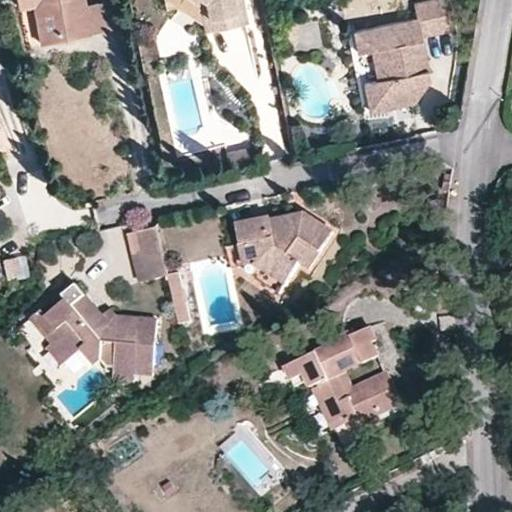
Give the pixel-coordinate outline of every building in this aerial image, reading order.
[(92,32),(85,2),(84,0),(18,0),(20,6),(32,5),(42,41),(92,32)] [(109,0),(94,0),(85,2),(92,32),(116,28),(109,0)] [(199,0),(190,0),(202,10),(206,30),(221,27),(216,8),(209,9),(199,0)] [(199,0),(209,9),(216,8),(221,27),(246,22),(241,0),(199,0)] [(360,51),(369,49),(380,48),(385,75),(375,78),(366,79),(372,109),(416,98),(431,75),(429,68),(424,69),(422,62),(428,61),(424,35),(449,30),(445,0),(430,0),(415,3),(417,19),(357,31),(360,51)] [(380,48),(369,49),(375,78),(385,75),(380,48)] [(0,141),(11,138),(0,110),(0,141)] [(228,151),(230,161),(255,156),(253,145),(228,151)] [(255,156),(230,161),(232,172),(257,167),(255,156)] [(236,226),(240,246),(245,267),(253,266),(283,286),(298,265),(308,270),(332,234),(303,213),(272,223),(271,219),(236,226)] [(156,224),(126,231),(138,280),(168,273),(156,224)] [(245,267),(240,246),(233,248),(239,269),(245,267)] [(253,266),(245,267),(247,275),(276,294),(283,286),(253,266)] [(181,274),(169,275),(175,300),(181,326),(192,323),(181,274)] [(55,329),(46,338),(51,343),(65,359),(69,357),(86,344),(107,366),(107,371),(114,371),(114,379),(133,379),(135,371),(136,364),(154,364),(158,318),(138,317),(138,324),(127,324),(126,326),(112,326),(101,312),(77,284),(61,297),(64,300),(44,317),(55,329)] [(108,306),(101,312),(112,326),(126,326),(127,324),(138,324),(138,317),(116,315),(108,306)] [(29,319),(46,338),(55,329),(44,317),(39,312),(29,319)] [(355,391),(352,385),(345,371),(379,353),(374,340),(379,339),(372,325),(353,335),(350,331),(322,343),(323,346),(315,349),(316,352),(286,366),(292,377),(304,373),(309,386),(317,383),(345,443),(367,433),(365,426),(382,418),(379,413),(402,401),(391,374),(355,391)] [(65,359),(51,343),(45,347),(60,364),(65,359)] [(136,364),(135,371),(153,373),(154,364),(136,364)] [(388,368),(352,385),(355,391),(391,374),(388,368)]
